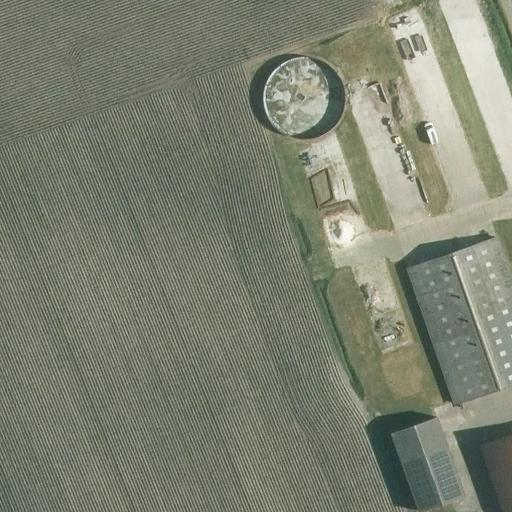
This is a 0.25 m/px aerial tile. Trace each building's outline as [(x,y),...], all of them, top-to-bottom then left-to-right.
[(419,82),(457,199),(476,193),(450,114),(460,111),(444,62),(430,66),(424,47),(405,53),(415,84),(419,82)] [(511,189),(511,100),(488,108),(511,189)] [(511,275),(498,236),(405,269),(454,406),(511,385),(511,275)] [(417,511),(418,511),(463,496),(436,418),(390,434),(417,511)] [(511,511),(511,435),(479,447),(501,511),(511,511)]
